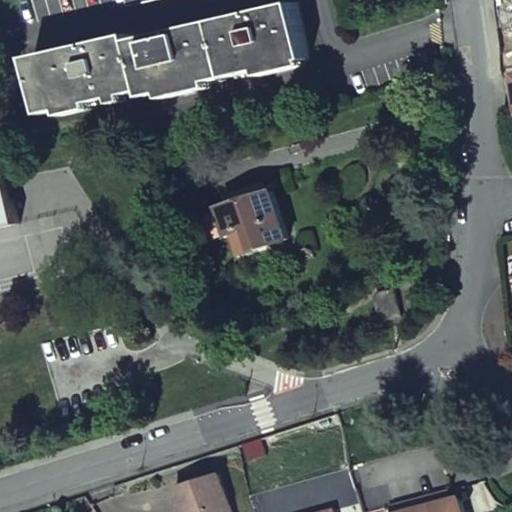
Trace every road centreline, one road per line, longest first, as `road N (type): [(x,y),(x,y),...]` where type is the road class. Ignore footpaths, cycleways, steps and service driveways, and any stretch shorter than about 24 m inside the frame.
road 1 (residential): [(0,496),(462,354)]
road 2 (residential): [(485,213),(471,0)]
road 3 (residential): [(359,478),(452,454),(468,477),(511,457)]
road 4 (residential): [(462,354),(485,213)]
